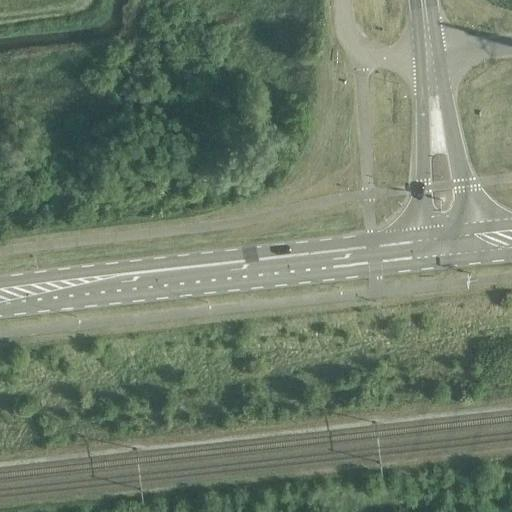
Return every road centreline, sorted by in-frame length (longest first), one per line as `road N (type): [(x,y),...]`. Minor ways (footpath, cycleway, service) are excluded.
road 1 (primary): [(0,302),(445,245)]
road 2 (primary): [(445,245),(428,52)]
road 3 (unclassified): [(428,52),(358,58),(343,32),(341,0)]
